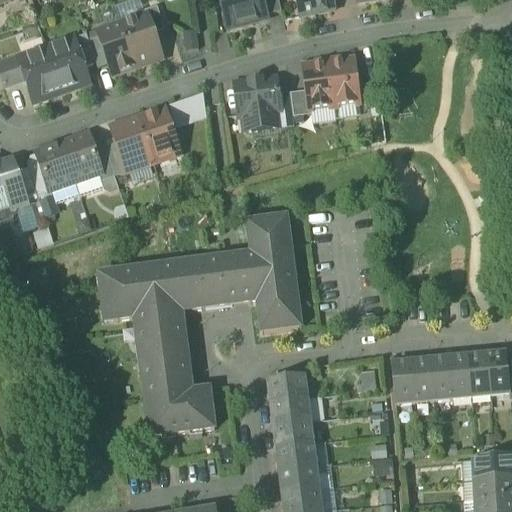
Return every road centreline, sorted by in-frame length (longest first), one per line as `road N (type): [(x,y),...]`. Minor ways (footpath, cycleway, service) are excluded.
road 1 (residential): [(0,130),(39,135),(294,47),(403,28),(511,23)]
road 2 (residential): [(256,486),(240,368),(511,338)]
road 3 (residential): [(256,486),(123,511)]
